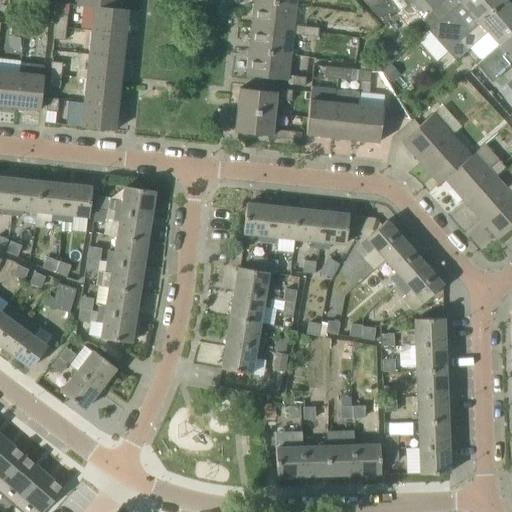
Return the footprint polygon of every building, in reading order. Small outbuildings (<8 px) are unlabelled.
[(120,9),(121,5),(78,0),(77,0),(77,6),(94,8),(92,27),(126,30),(128,10),(120,9)] [(296,5),(254,0),(252,25),(293,30),(293,34),(305,36),(306,27),(294,25),(296,5)] [(403,0),(363,0),(384,23),(408,5),(403,0)] [(430,29),(461,0),(418,0),(410,7),(422,20),(430,29)] [(504,0),(461,0),(430,29),(427,31),(446,52),(459,41),(479,23),(504,0)] [(498,45),(511,32),(511,6),(506,0),(504,0),(479,23),(459,41),(467,50),(487,33),(498,45)] [(55,27),(66,28),(67,16),(56,14),(55,27)] [(22,37),(24,25),(11,24),(10,35),(22,37)] [(24,25),(22,37),(35,38),(36,27),(24,25)] [(293,34),(293,30),(252,25),(249,50),(291,55),(293,34)] [(65,41),(66,28),(55,27),(54,39),(65,41)] [(123,55),(126,30),(92,27),(89,52),(123,55)] [(317,37),(318,28),(306,27),(305,36),(317,37)] [(493,96),(505,111),(509,116),(511,114),(511,113),(511,112),(511,32),(498,45),(470,70),(477,78),(480,82),(508,56),(511,60),(511,80),(507,85),(493,96)] [(291,55),(249,50),(246,76),(288,81),(287,84),(305,86),(306,77),(288,75),(291,55)] [(121,80),(123,55),(89,52),(86,76),(121,80)] [(50,74),(61,76),(62,63),(51,62),(50,74)] [(340,79),(341,68),(326,66),(324,78),(340,79)] [(362,70),(341,68),(340,79),(361,82),(362,70)] [(0,105),(15,107),(18,73),(0,70),(0,105)] [(361,82),(370,83),(371,71),(362,70),(361,82)] [(18,73),(15,107),(40,110),(44,76),(18,73)] [(60,88),(61,76),(50,74),(48,87),(60,88)] [(118,105),(121,80),(86,76),(84,101),(118,105)] [(331,137),(336,89),(311,86),(306,135),(331,137)] [(277,89),(276,92),(239,88),(235,132),(272,136),(276,100),(291,102),(292,90),(277,89)] [(358,106),(359,91),(336,89),(331,137),(354,140),(358,106)] [(58,99),(47,98),(46,111),(57,112),(58,99)] [(115,131),(118,105),(84,101),(81,127),(115,131)] [(379,142),(383,108),(358,106),(354,140),(379,142)] [(420,163),(452,135),(434,114),(401,142),(420,163)] [(275,138),(293,140),(301,141),(301,133),(276,130),(275,138)] [(470,155),(452,135),(420,163),(439,185),(445,179),(444,178),(470,155)] [(462,198),(501,164),(498,160),(488,169),(474,153),(471,156),(470,155),(444,178),(445,179),(462,198)] [(475,213),(505,189),(495,177),(505,168),(501,164),(462,198),(475,213)] [(11,215),(15,179),(0,177),(0,207),(2,207),(1,214),(11,215)] [(37,211),(40,181),(15,179),(11,215),(22,216),(22,210),(37,211)] [(62,220),(66,184),(40,181),(37,211),(52,213),(51,219),(62,220)] [(511,183),(506,189),(505,189),(475,213),(498,240),(511,227),(511,183)] [(66,184),(62,220),(72,222),(73,215),(88,217),(92,187),(66,184)] [(151,217),(155,191),(125,187),(123,202),(116,201),(115,211),(120,212),(151,217)] [(95,208),(108,210),(110,197),(97,195),(95,208)] [(269,243),(273,206),(246,203),(243,233),(259,235),(258,241),(269,243)] [(295,239),(298,209),(273,206),(269,243),(279,244),(280,237),(295,239)] [(95,208),(93,222),(106,224),(108,210),(95,208)] [(319,248),(323,212),(298,209),(295,239),(309,240),(309,247),(319,248)] [(120,212),(117,237),(147,242),(151,217),(120,212)] [(349,214),(323,212),(319,248),(329,249),(330,242),(346,244),(346,236),(356,237),(363,217),(349,215),(349,214)] [(386,260),(406,242),(387,221),(361,243),(369,253),(375,247),(386,260)] [(0,249),(5,252),(10,241),(0,236),(0,249)] [(143,267),(147,242),(117,237),(115,252),(108,251),(107,261),(143,267)] [(10,241),(5,252),(18,257),(22,246),(10,241)] [(398,286),(424,263),(406,242),(386,260),(397,272),(391,277),(398,286)] [(87,258),(97,260),(99,246),(90,244),(87,258)] [(54,272),(59,262),(46,256),(42,267),(54,272)] [(95,270),(97,260),(87,258),(86,269),(95,270)] [(254,258),(253,267),(264,269),(265,260),(254,258)] [(330,280),(338,265),(326,259),(318,274),(330,280)] [(268,260),(266,270),(279,272),(281,263),(268,260)] [(139,292),(143,267),(107,261),(105,272),(111,273),(109,287),(139,292)] [(59,262),(54,272),(67,278),(71,267),(59,262)] [(302,262),(301,273),(313,274),(315,264),(302,262)] [(423,302),(443,285),(424,263),(398,286),(406,295),(412,290),(423,302)] [(25,283),(29,272),(16,267),(12,278),(25,283)] [(234,293),(274,300),(276,290),(265,288),(268,272),(238,267),(234,293)] [(25,283),(37,288),(41,277),(29,272),(25,283)] [(53,299),(49,297),(43,306),(69,313),(76,290),(59,285),(53,299)] [(100,301),(99,311),(135,317),(139,292),(109,287),(107,302),(100,301)] [(281,301),(292,303),(294,291),(283,289),(281,301)] [(272,310),(274,300),(234,293),(230,318),(259,323),(262,308),(272,310)] [(79,308),(88,310),(91,296),(81,295),(79,308)] [(289,317),(292,303),(281,301),(278,315),(289,317)] [(87,321),(88,310),(79,308),(77,319),(87,321)] [(103,323),(103,326),(101,338),(131,343),(135,317),(99,311),(97,322),(103,323)] [(0,345),(8,351),(29,323),(20,316),(15,323),(1,313),(0,314),(0,345)] [(257,338),(259,323),(230,318),(226,343),(266,350),(267,340),(257,338)] [(416,346),(442,345),(444,344),(444,336),(444,335),(443,318),(415,319),(416,346)] [(372,319),(361,320),(362,333),(373,332),(372,319)] [(328,333),(330,322),(321,321),(319,332),(328,333)] [(31,368),(47,346),(34,337),(39,330),(29,323),(8,351),(31,368)] [(315,336),(317,325),(307,323),(305,334),(315,336)] [(349,324),(347,337),(359,339),(361,326),(349,324)] [(392,334),(380,334),(381,347),(389,347),(389,340),(392,340),(392,334)] [(272,353),(274,354),(284,355),(286,342),(274,340),(272,353)] [(335,340),(334,357),(344,357),(344,363),(351,364),(352,340),(335,340)] [(264,360),(266,350),(226,343),(221,369),(251,374),(254,358),(264,360)] [(444,344),(442,345),(416,346),(417,371),(445,370),(445,353),(445,352),(445,353),(444,344)] [(67,347),(60,356),(68,362),(75,353),(67,347)] [(105,382),(114,371),(116,368),(93,350),(77,371),(98,387),(100,389),(106,382),(105,382)] [(285,355),(284,355),(274,354),(271,371),(282,374),(285,355)] [(59,358),(52,367),(60,373),(66,364),(59,358)] [(394,362),(381,362),(381,372),(394,372),(394,362)] [(446,387),(445,370),(417,371),(418,397),(446,396),(446,387)] [(100,389),(98,387),(77,371),(61,392),(84,410),(94,396),(95,396),(100,389)] [(382,399),(394,398),(393,385),(381,385),(382,399)] [(418,397),(419,422),(447,421),(447,405),(447,404),(446,404),(446,396),(418,397)] [(394,398),(382,399),(383,413),(395,412),(394,398)] [(337,420),(352,419),(352,408),(336,409),(337,420)] [(352,408),(352,419),(365,418),(365,415),(364,415),(364,408),(352,408)] [(286,421),(301,421),(301,409),(286,410),(286,421)] [(301,409),(301,421),(313,421),(313,409),(301,409)] [(448,438),(447,421),(419,422),(419,448),(448,447),(448,439),(448,438)] [(326,432),(327,447),(328,447),(329,475),(345,474),(345,475),(346,475),(346,474),(354,474),(353,446),(354,446),(354,431),(326,432)] [(384,449),(396,449),(396,437),(383,437),(384,449)] [(5,439),(0,444),(0,481),(24,455),(5,439)] [(380,445),(354,446),(353,446),(354,474),(362,474),(363,474),(380,473),(380,445)] [(302,447),(277,448),(276,448),(277,477),(294,476),(295,476),(303,476),(302,447)] [(312,475),(329,475),(328,447),(327,447),(302,447),(303,476),(311,475),(311,476),(312,476),(312,475)] [(448,447),(419,448),(420,474),(449,473),(448,456),(449,456),(449,455),(448,455),(448,447)] [(396,449),(384,449),(384,464),(397,463),(396,449)] [(24,455),(0,481),(0,494),(13,506),(43,472),(24,455)] [(43,472),(13,506),(20,511),(42,511),(63,489),(43,472)]
